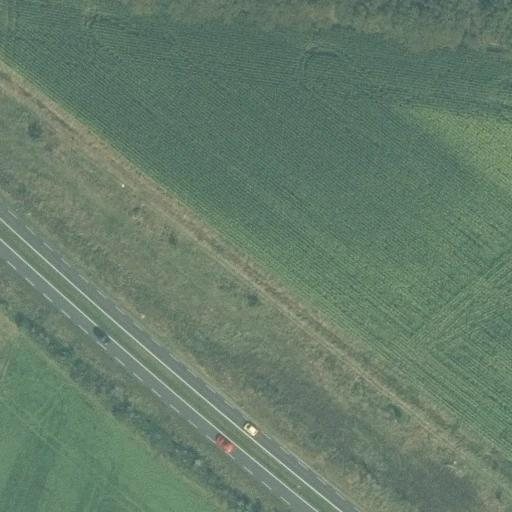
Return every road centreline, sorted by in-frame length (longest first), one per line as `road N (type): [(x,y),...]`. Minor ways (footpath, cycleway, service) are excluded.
road 1 (primary): [(348,511),(0,210)]
road 2 (primary): [(0,248),(304,511)]
